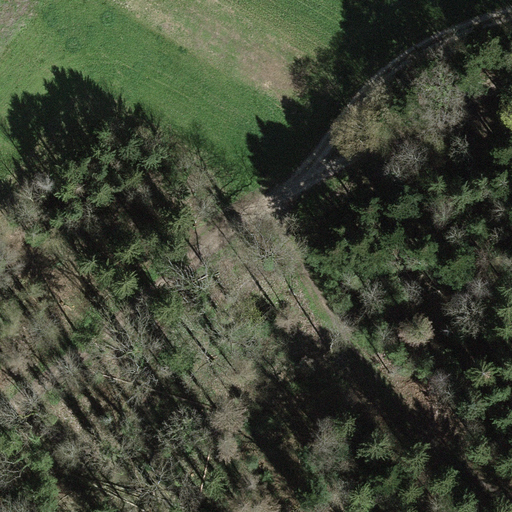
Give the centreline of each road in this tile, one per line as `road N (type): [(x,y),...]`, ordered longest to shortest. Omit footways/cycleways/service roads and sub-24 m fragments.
road 1 (track): [(0,411),(254,209),(511,84)]
road 2 (track): [(511,11),(459,28),(393,67),(292,187)]
